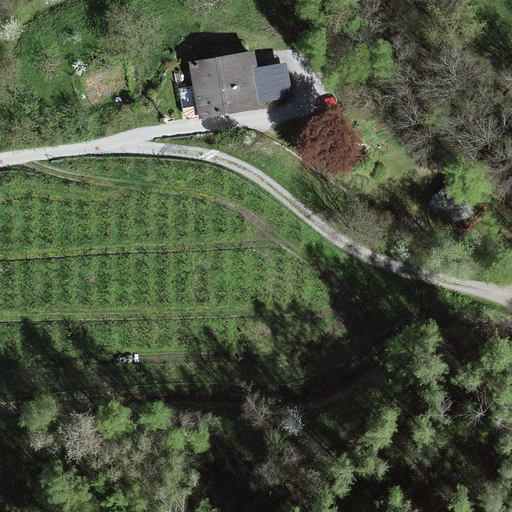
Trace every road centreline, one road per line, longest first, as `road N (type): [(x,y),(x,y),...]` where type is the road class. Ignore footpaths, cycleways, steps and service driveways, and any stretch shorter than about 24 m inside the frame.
road 1 (track): [(511,330),(433,316),(316,385),(281,391),(105,393),(0,404)]
road 2 (track): [(115,141),(229,162),(351,252),(511,301)]
